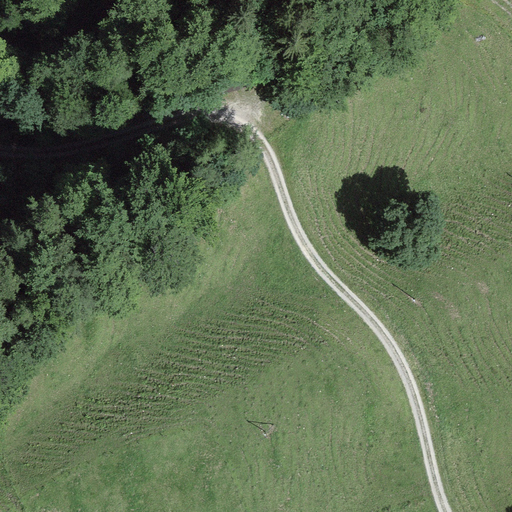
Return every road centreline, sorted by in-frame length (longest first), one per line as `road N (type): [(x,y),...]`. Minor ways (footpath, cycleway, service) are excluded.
road 1 (track): [(0,149),(52,151),(207,101),(244,110),(274,135),(294,247),(394,336),(418,377),(429,482),(444,511)]
road 2 (track): [(111,0),(42,53),(0,70)]
